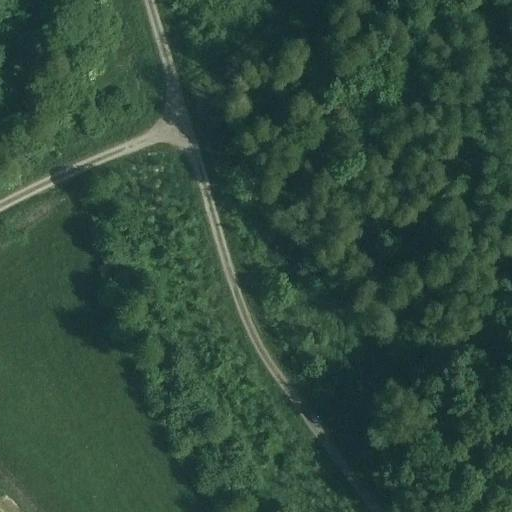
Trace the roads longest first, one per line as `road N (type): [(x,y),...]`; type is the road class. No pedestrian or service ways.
road 1 (track): [(0,204),(182,128),(239,301),(373,511)]
road 2 (track): [(137,0),(182,128)]
